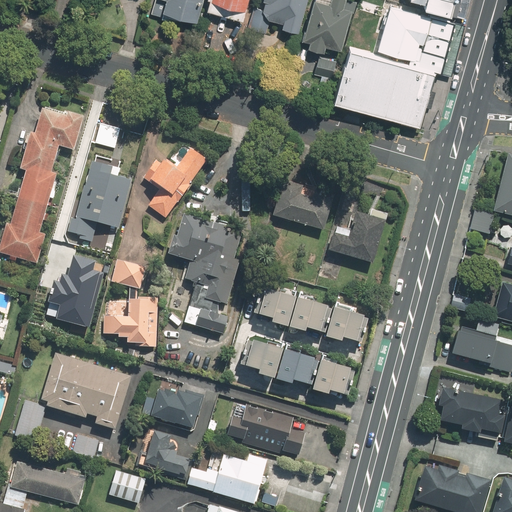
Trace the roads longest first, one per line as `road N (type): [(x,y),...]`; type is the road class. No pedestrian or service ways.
road 1 (residential): [(0,38),(447,168)]
road 2 (primary): [(447,168),(356,511)]
